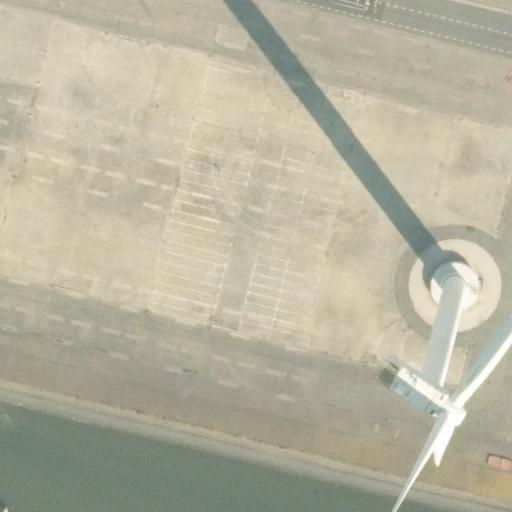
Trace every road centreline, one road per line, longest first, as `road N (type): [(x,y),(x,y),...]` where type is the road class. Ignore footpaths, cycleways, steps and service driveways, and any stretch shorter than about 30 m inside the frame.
road 1 (unclassified): [(511,385),(501,425),(0,303)]
road 2 (unclassified): [(142,0),(511,89)]
